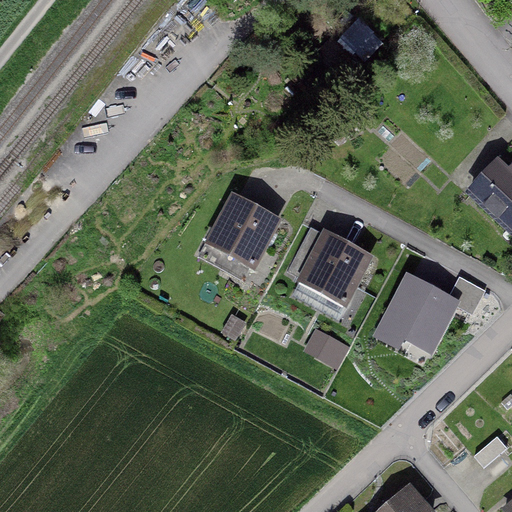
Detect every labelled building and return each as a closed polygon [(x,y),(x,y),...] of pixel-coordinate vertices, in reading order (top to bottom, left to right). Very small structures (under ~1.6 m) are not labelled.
[(511,242),(511,186),(493,172),(464,209),(511,244),(511,242)] [(281,229),(231,204),(201,261),(251,287),(281,229)] [(371,266),(324,240),(298,286),(345,313),(371,266)] [(446,309),(411,294),(393,336),(427,351),(446,309)] [(509,451),(499,439),(477,457),(487,469),(509,451)] [(420,511),(408,498),(391,511),(420,511)]
